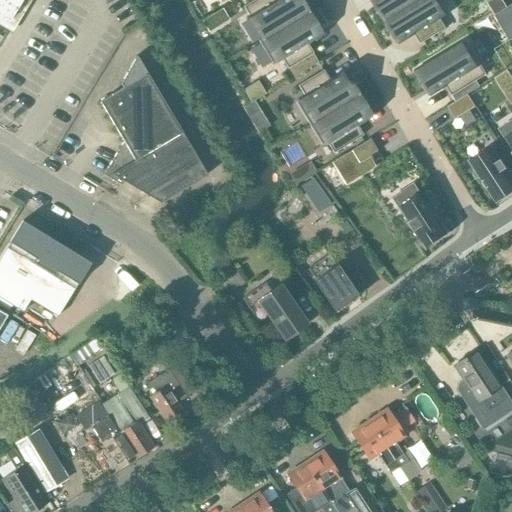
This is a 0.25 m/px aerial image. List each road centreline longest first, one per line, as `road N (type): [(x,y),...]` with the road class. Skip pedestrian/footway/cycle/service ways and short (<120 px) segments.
road 1 (residential): [(0,159),(150,248),(253,395)]
road 2 (residential): [(253,395),(480,232)]
road 3 (residential): [(480,232),(337,0)]
road 4 (residential): [(75,511),(253,395)]
